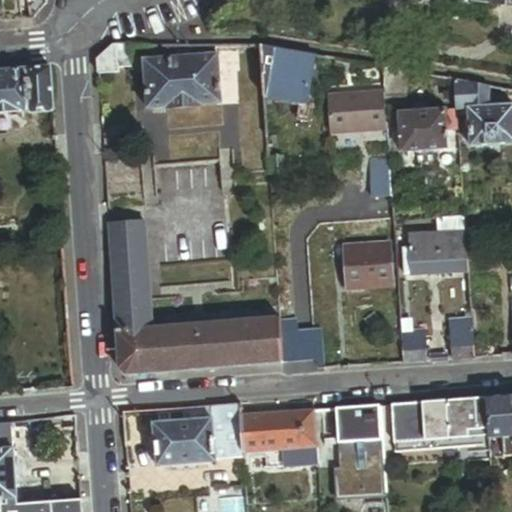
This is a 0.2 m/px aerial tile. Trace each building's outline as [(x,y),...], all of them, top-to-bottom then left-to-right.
[(46,0),(26,0),(30,20),(32,20),(46,5),(46,0)] [(258,46),(260,69),(262,98),(303,106),(312,55),(258,46)] [(133,68),(131,47),(114,47),(97,62),(98,75),(120,74),(119,69),(133,68)] [(154,47),(140,47),(142,60),(155,59),(154,47)] [(214,47),(154,47),(155,59),(142,60),(146,110),(165,108),(165,110),(199,107),(199,105),(220,103),(220,100),(216,55),(214,55),(214,47)] [(53,65),(0,70),(0,110),(31,108),(34,112),(53,110),(56,107),(53,65)] [(408,72),(382,67),(384,93),(384,97),(402,96),(408,72)] [(262,98),(260,69),(234,71),(240,141),(265,139),(262,98)] [(502,89),(453,80),(455,109),(466,109),(470,146),(511,142),(511,106),(487,107),(487,94),(501,96),(502,89)] [(511,90),(502,89),(501,96),(487,94),(487,107),(511,106),(511,90)] [(384,93),(326,97),(328,135),(386,130),(385,115),(385,106),(384,97),(384,93)] [(384,97),(385,106),(403,104),(402,96),(384,97)] [(444,110),(385,115),(386,130),(388,152),(400,151),(400,152),(446,149),(444,110)] [(109,224),(117,324),(126,323),(127,333),(152,331),(144,221),(109,224)] [(468,271),(465,230),(438,232),(439,247),(431,248),(430,233),(409,234),(410,249),(412,275),(468,271)] [(439,247),(438,232),(430,233),(431,248),(439,247)] [(391,283),(388,243),(343,246),(346,287),(391,283)] [(410,249),(402,250),(404,275),(412,275),(410,249)] [(476,360),(473,319),(450,321),(452,361),(476,360)] [(281,339),(279,320),(152,331),(127,333),(117,334),(120,370),(128,377),(283,365),(281,339)] [(117,324),(117,334),(127,333),(126,323),(117,324)] [(313,337),(281,339),(283,365),(315,363),(313,337)] [(405,365),(426,363),(424,339),(403,340),(405,365)] [(511,396),(486,399),(489,442),(490,457),(511,455),(511,396)] [(489,442),(486,399),(446,401),(450,445),(489,442)] [(450,445),(446,401),(391,405),(395,448),(450,445)] [(386,490),(380,405),(334,408),(337,444),(341,444),(339,468),(332,469),(334,493),(386,490)] [(244,458),(244,455),(241,418),(240,406),(155,412),(156,425),(153,425),(156,467),(216,462),(216,460),(244,458)] [(316,449),(313,413),(241,418),(244,455),(301,450),(316,449)] [(0,500),(3,501),(22,499),(18,449),(0,450),(0,500)] [(316,449),(301,450),(301,458),(316,457),(316,449)] [(3,501),(3,511),(32,511),(32,503),(22,504),(22,499),(3,501)] [(84,511),(84,500),(54,502),(54,511),(84,511)] [(32,503),(32,511),(54,511),(54,502),(32,503)]
